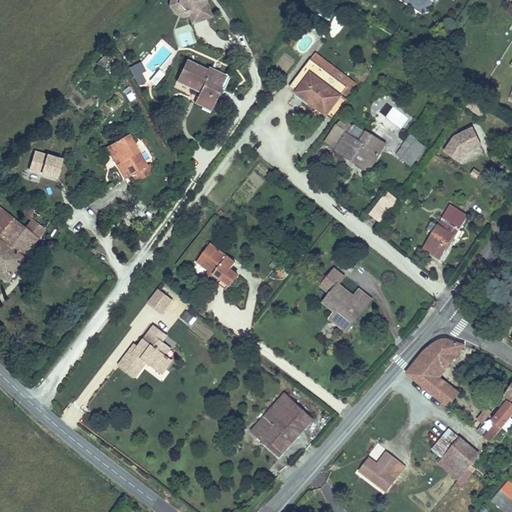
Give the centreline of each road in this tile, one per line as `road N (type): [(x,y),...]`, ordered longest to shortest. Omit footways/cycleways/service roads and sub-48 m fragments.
road 1 (unclassified): [(268,511),(447,313)]
road 2 (tertiary): [(166,511),(0,375)]
